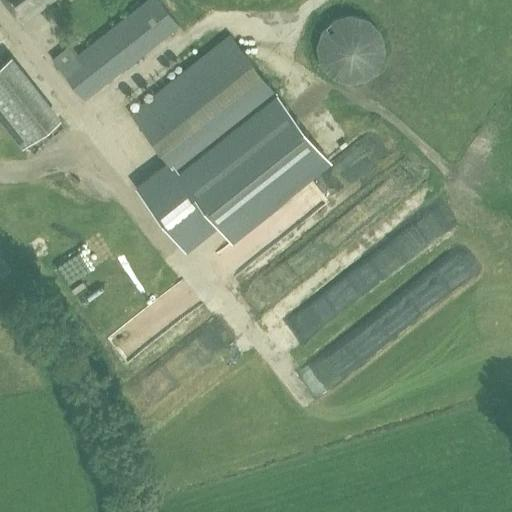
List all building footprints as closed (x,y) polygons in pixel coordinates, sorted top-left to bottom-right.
[(6,0),(23,22),(51,0),(6,0)] [(84,99),(180,25),(161,0),(144,0),(59,67),(84,99)] [(379,45),(379,40),(377,35),(375,30),(371,25),(367,22),(361,19),(356,17),(350,17),(345,18),(340,20),(335,23),(331,26),(327,31),(326,35),(324,40),(324,45),(325,51),(327,56),(329,60),(332,64),(336,67),(341,70),(346,72),(351,72),(357,71),(362,70),(367,67),(370,65),(376,57),(378,51),(379,45)] [(184,180),(284,101),(230,33),(130,112),(184,180)] [(0,122),(19,147),(51,123),(60,116),(11,53),(3,59),(0,61),(0,122)]
